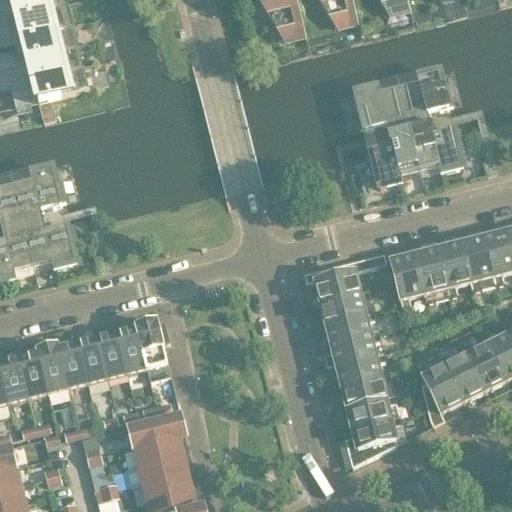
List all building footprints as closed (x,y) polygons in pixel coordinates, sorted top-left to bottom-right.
[(65,0),(20,0),(13,2),(18,23),(68,10),(65,0)] [(255,0),(258,15),(263,14),(277,36),(282,35),(285,46),(306,41),(295,0),(255,0)] [(309,0),(310,2),(315,0),(330,23),(335,22),(338,33),(358,28),(351,0),(309,0)] [(375,0),(382,10),(387,8),(390,20),(410,15),(406,0),(375,0)] [(68,10),(18,23),(23,44),(73,31),(68,10)] [(73,31),(23,44),(28,65),(79,52),(73,31)] [(79,52),(28,65),(33,86),(84,73),(79,52)] [(84,73),(33,86),(39,108),(89,95),(84,73)] [(417,83),(418,90),(420,89),(428,120),(449,115),(448,112),(453,111),(449,93),(444,94),(440,77),(417,83)] [(418,90),(399,95),(409,135),(430,130),(428,120),(420,89),(418,90)] [(365,136),(386,131),(379,100),(381,99),(379,93),(356,98),(360,115),(355,116),(360,134),(365,133),(365,136)] [(399,95),(381,99),(379,100),(386,131),(389,141),(409,135),(399,95)] [(54,113),(43,116),(45,125),(57,122),(54,113)] [(430,130),(409,135),(420,176),(439,172),(441,171),(433,140),(430,130)] [(409,135),(389,141),(391,150),(399,181),(401,181),(420,176),(409,135)] [(454,135),(433,140),(441,171),(439,172),(440,178),(463,172),(459,156),(464,155),(460,137),(455,138),(454,135)] [(371,159),(366,160),(371,178),(375,177),(380,193),(403,188),(401,181),(399,181),(391,150),(370,156),(371,159)] [(53,174),(30,179),(32,187),(33,187),(40,217),(41,216),(62,211),(62,208),(66,207),(62,189),(57,190),(53,174)] [(32,187),(13,192),(23,231),(44,226),(41,216),(40,217),(33,187),(32,187)] [(13,192),(0,195),(0,223),(1,227),(0,226),(0,227),(2,237),(23,231),(13,192)] [(44,226),(23,231),(33,272),(52,268),(53,267),(45,236),(46,236),(44,226)] [(23,231),(2,237),(5,246),(6,246),(13,277),(14,277),(33,272),(23,231)] [(67,231),(46,236),(45,236),(53,267),(52,268),(54,274),(77,269),(72,252),(77,251),(73,233),(68,234),(67,231)] [(482,236),(468,240),(470,249),(461,251),(470,289),(473,299),(496,293),(484,245),(482,236)] [(511,257),(507,239),(484,245),(496,293),(505,290),(503,281),(511,278),(511,257)] [(5,246),(0,247),(0,287),(16,284),(14,277),(13,277),(6,246),(5,246)] [(435,248),(421,251),(423,261),(414,263),(424,300),(426,310),(449,304),(438,257),(435,248)] [(461,251),(438,257),(449,304),(459,302),(456,292),(470,289),(461,251)] [(390,269),(403,316),(412,314),(409,304),(424,300),(414,263),(412,254),(398,257),(400,266),(390,269)] [(384,261),(364,266),(366,275),(386,270),(384,261)] [(364,266),(344,271),(346,279),(353,278),(354,279),(366,275),(364,266)] [(346,279),(344,271),(304,281),(307,290),(316,288),(321,308),(359,299),(354,279),(353,278),(346,279)] [(368,296),(359,299),(321,308),(326,329),(374,317),(368,296)] [(374,317),(326,329),(331,350),(369,340),(366,329),(376,326),(374,317)] [(171,382),(163,350),(157,327),(136,332),(147,376),(150,388),(171,382)] [(511,332),(511,330),(502,334),(507,343),(511,353),(511,332)] [(119,340),(118,341),(128,381),(147,376),(136,332),(135,332),(136,336),(129,338),(128,334),(118,337),(119,340)] [(379,338),(369,340),(331,350),(334,359),(325,362),(328,374),(337,371),(374,361),(371,350),(381,347),(379,338)] [(99,345),(98,346),(108,385),(128,381),(118,341),(109,343),(108,339),(98,342),(99,345)] [(511,384),(511,353),(507,343),(496,349),(492,340),(483,344),(488,353),(505,388),(511,384)] [(79,350),(78,351),(88,390),(108,385),(98,346),(89,348),(89,344),(78,347),(79,350)] [(69,349),(57,352),(68,395),(88,390),(78,351),(70,353),(69,349)] [(505,388),(488,353),(474,359),(470,350),(461,354),(466,363),(483,398),(505,388)] [(57,352),(38,357),(48,400),(68,395),(57,352)] [(27,363),(19,365),(29,405),(48,400),(38,357),(26,360),(27,363)] [(374,361),(337,371),(342,391),(379,382),(376,371),(386,368),(384,359),(374,361)] [(483,398),(466,363),(453,370),(449,361),(440,365),(445,374),(462,409),(483,398)] [(7,368),(0,370),(0,375),(9,410),(29,405),(19,365),(18,366),(17,362),(6,365),(7,368)] [(419,375),(421,391),(421,392),(425,391),(436,411),(440,420),(441,419),(462,409),(445,374),(432,380),(427,371),(419,375)] [(0,412),(9,410),(0,375),(0,412)] [(389,380),(379,382),(342,391),(347,412),(395,401),(389,380)] [(421,392),(421,391),(418,393),(426,415),(436,411),(425,391),(421,392)] [(395,401),(347,412),(352,433),(390,424),(387,412),(397,410),(395,401)] [(170,410),(157,413),(158,420),(172,417),(170,410)] [(436,411),(426,415),(430,427),(434,433),(445,428),(441,419),(440,420),(436,411)] [(143,416),(145,423),(158,420),(157,413),(143,416)] [(123,421),(125,428),(139,425),(137,418),(123,421)] [(180,421),(130,433),(134,453),(185,440),(180,421)] [(400,422),(390,424),(352,433),(355,443),(345,445),(352,473),(397,451),(394,447),(395,446),(392,433),(402,431),(400,422)] [(103,426),(105,433),(119,430),(117,423),(103,426)] [(49,430),(36,433),(37,440),(51,437),(49,430)] [(36,433),(22,437),(24,444),(37,440),(36,433)] [(92,433),(78,436),(80,443),(94,439),(92,433)] [(65,440),(66,446),(80,443),(78,436),(65,440)] [(10,440),(0,442),(0,449),(12,447),(10,440)] [(185,440),(134,453),(139,472),(181,461),(177,443),(185,441),(185,440)] [(59,441),(52,442),(45,444),(46,451),(60,448),(59,441)] [(10,453),(0,455),(0,476),(15,473),(10,453)] [(99,454),(86,458),(87,465),(101,461),(99,454)] [(101,461),(87,465),(89,472),(103,468),(101,461)] [(181,461),(139,472),(144,490),(186,480),(181,461)] [(15,473),(0,476),(0,496),(19,491),(15,473)] [(45,478),(46,485),(60,481),(58,475),(45,478)] [(186,480),(144,490),(148,509),(190,498),(186,480)] [(60,481),(46,485),(48,492),(62,488),(60,481)] [(101,494),(103,501),(117,497),(115,490),(101,494)] [(19,491),(0,496),(0,511),(16,511),(24,510),(19,491)] [(117,497),(103,501),(105,507),(118,504),(117,497)] [(193,511),(190,498),(148,509),(149,511),(193,511)]
